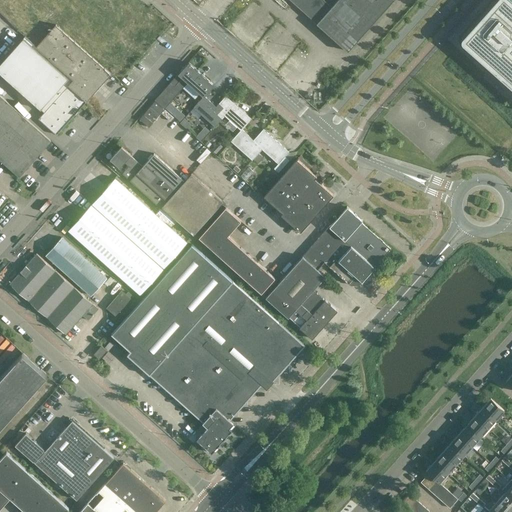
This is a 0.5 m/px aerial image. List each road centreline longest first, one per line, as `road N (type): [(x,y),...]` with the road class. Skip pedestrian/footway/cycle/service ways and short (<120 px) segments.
road 1 (tertiary): [(217,500),(431,262)]
road 2 (residential): [(0,243),(194,30),(198,15)]
road 3 (unclassified): [(217,500),(0,305)]
road 4 (residential): [(358,511),(511,339)]
road 5 (unclassified): [(333,136),(455,0)]
road 6 (unclassified): [(433,0),(319,124)]
road 7 (residential): [(319,124),(198,15)]
